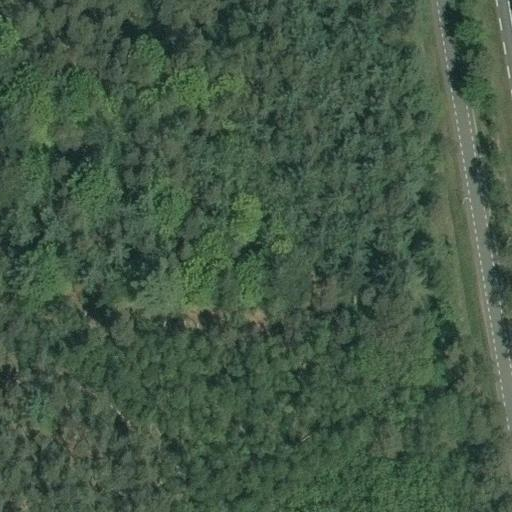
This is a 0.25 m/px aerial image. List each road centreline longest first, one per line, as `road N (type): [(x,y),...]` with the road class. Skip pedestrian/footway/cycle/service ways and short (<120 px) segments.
road 1 (tertiary): [(511,407),(441,0)]
road 2 (unknown): [(0,240),(50,337),(139,401),(161,428),(190,511)]
